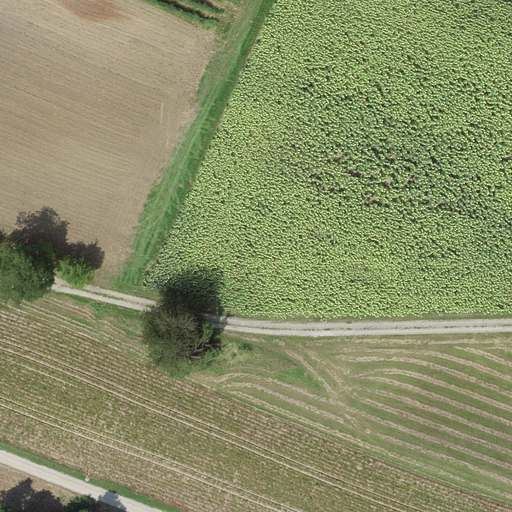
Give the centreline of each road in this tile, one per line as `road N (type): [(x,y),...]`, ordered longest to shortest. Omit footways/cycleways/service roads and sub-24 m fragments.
road 1 (track): [(511,327),(271,330),(0,282)]
road 2 (track): [(143,511),(0,458)]
